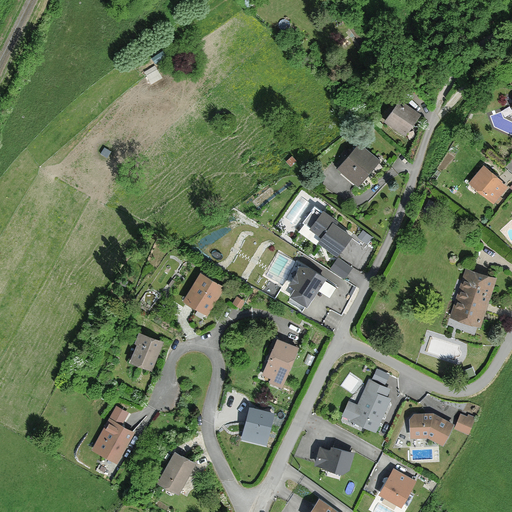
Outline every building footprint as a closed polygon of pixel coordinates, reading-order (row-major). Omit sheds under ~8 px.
[(356,24),(350,29),(359,39),(365,34),(356,24)] [(397,100),(386,117),(401,129),(413,111),(397,100)] [(357,144),(344,160),(339,166),(354,180),(360,172),(373,157),(357,144)] [(490,178),(483,171),(472,185),(493,203),(505,189),(499,183),(500,183),(492,176),(490,178)] [(319,240),(335,253),(348,236),(332,224),(334,221),(314,206),(304,220),(323,234),(319,240)] [(330,267),(346,277),(354,265),(337,255),(330,267)] [(291,295),(305,304),(322,277),(306,267),(298,266),(295,276),(290,283),(296,287),(291,295)] [(464,302),(474,272),(469,270),(458,300),(464,302)] [(464,302),(458,300),(453,313),(479,323),(495,279),(474,272),(464,302)] [(199,275),(190,291),(192,292),(186,302),(204,313),(211,303),(209,302),(218,286),(199,275)] [(139,345),(135,358),(141,360),(139,365),(150,369),(156,350),(155,350),(158,342),(138,335),(136,343),(139,345)] [(272,376),(280,379),(285,368),(287,368),(295,347),(276,340),(263,373),(272,376)] [(386,382),(391,372),(377,365),(372,376),(386,382)] [(283,380),(280,379),(272,376),(271,379),(270,382),(280,385),(281,384),(283,380)] [(346,415),(376,429),(390,399),(386,397),(389,390),(372,382),(360,407),(352,403),(346,415)] [(254,405),(242,439),(267,447),(279,413),(254,405)] [(430,435),(440,441),(445,432),(449,434),(453,425),(434,415),(416,416),(413,419),(414,436),(430,435)] [(461,416),(456,428),(468,433),(473,420),(461,416)] [(109,420),(95,448),(117,460),(131,432),(109,420)] [(445,432),(440,441),(444,443),(449,434),(445,432)] [(329,468),(344,472),(349,469),(354,454),(334,448),(333,452),(323,449),(318,464),(329,467),(329,468)] [(175,452),(159,482),(177,491),(193,462),(175,452)] [(383,494),(402,505),(415,481),(396,471),(383,494)] [(336,511),(321,501),(312,511),(336,511)]
